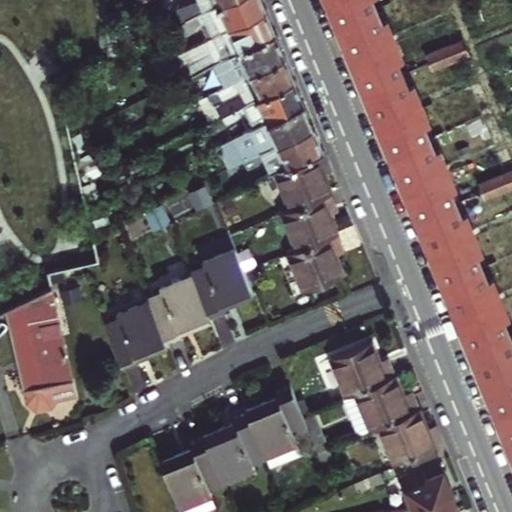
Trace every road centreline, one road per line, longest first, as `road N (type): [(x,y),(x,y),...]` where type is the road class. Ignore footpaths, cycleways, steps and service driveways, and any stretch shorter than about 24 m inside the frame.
road 1 (residential): [(409,289),(263,345),(108,431),(74,460)]
road 2 (residential): [(409,289),(291,0)]
road 3 (residential): [(499,511),(409,289)]
